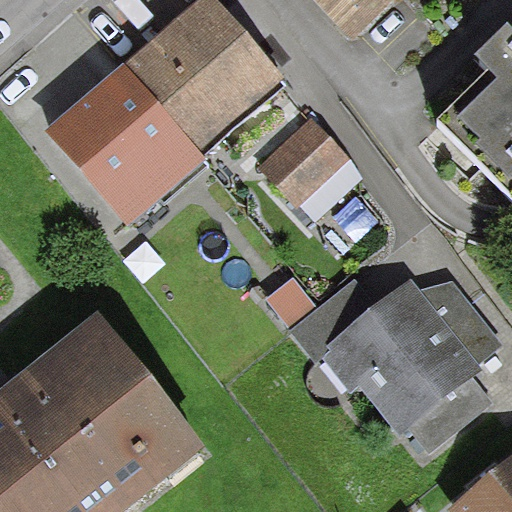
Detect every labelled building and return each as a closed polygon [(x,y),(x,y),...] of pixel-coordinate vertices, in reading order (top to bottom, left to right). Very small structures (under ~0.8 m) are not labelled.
[(122,62),(46,129),(131,223),(202,159),(196,152),(283,74),(216,0),(195,0),(124,64),(122,62)] [(313,0),(355,47),(407,0),(313,0)] [(489,77),(439,125),(511,201),(511,36),(508,33),(476,64),(489,77)] [(311,119),(263,166),(300,206),(349,159),(311,119)] [(295,329),(291,333),(319,368),(325,364),(352,399),(364,390),(402,438),(409,433),(428,457),(495,404),(473,376),(483,368),(477,360),(502,341),(453,280),(420,289),(409,276),(376,304),(355,279),(321,308),(295,329)] [(295,329),(321,308),(295,277),(270,298),(295,329)] [(0,511),(127,511),(200,454),(92,318),(0,391),(0,511)] [(511,511),(511,456),(447,507),(450,511),(511,511)]
